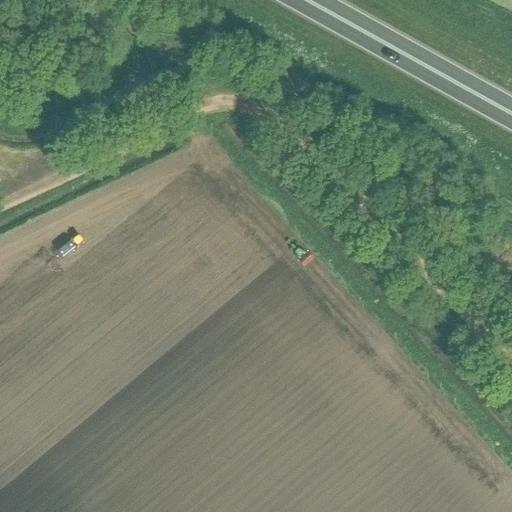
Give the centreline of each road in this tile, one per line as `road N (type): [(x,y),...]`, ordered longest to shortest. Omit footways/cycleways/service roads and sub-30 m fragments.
road 1 (track): [(0,205),(207,105),(241,104),(286,123),(511,362)]
road 2 (trunk): [(511,116),(300,0)]
